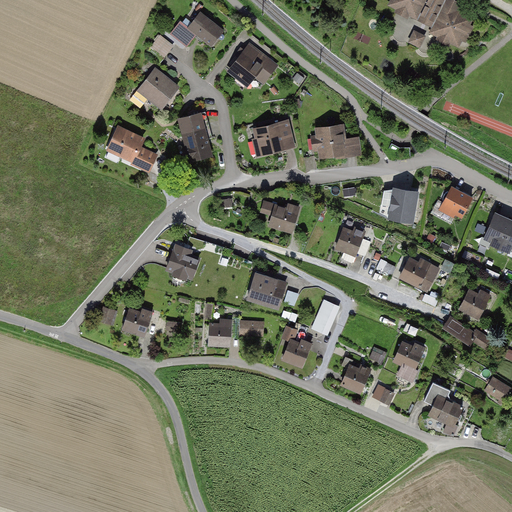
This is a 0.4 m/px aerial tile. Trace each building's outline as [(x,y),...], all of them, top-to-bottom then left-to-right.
[(392,0),(389,6),(398,10),(396,12),(408,18),(409,15),(435,27),(432,32),(441,37),(439,39),(448,44),(450,41),(459,45),(462,39),(466,41),(472,27),(468,25),(472,18),(457,11),(460,4),(451,0),(392,0)] [(202,15),(191,29),(181,22),(172,34),(188,46),(198,33),(211,43),(221,30),(202,15)] [(425,36),(415,32),(411,41),(420,46),(425,36)] [(147,53),(160,64),(175,45),(161,35),(147,53)] [(241,57),(230,71),(247,85),(255,75),(264,82),(277,66),(261,54),(256,60),(244,50),(240,50),(237,54),(241,57)] [(163,107),(178,87),(155,69),(140,89),(163,107)] [(206,112),(183,118),(180,121),(188,152),(193,150),(195,158),(211,153),(205,131),(210,129),(206,112)] [(280,123),(256,129),(262,153),(287,147),(280,123)] [(344,141),(342,126),(318,129),(322,156),(345,153),(345,156),(360,154),(357,139),(344,141)] [(156,155),(140,147),(144,139),(119,128),(109,148),(134,160),(132,163),(149,171),(156,155)] [(473,196),(451,186),(439,213),(461,222),(473,196)] [(413,221),(418,192),(395,188),(384,190),(382,204),(392,206),(390,218),(413,221)] [(271,225),(292,232),(299,208),(289,205),(288,210),(266,203),(263,211),(274,214),(271,225)] [(501,248),(511,222),(511,220),(496,213),(485,238),(493,241),(492,244),(501,248)] [(511,249),(511,222),(501,248),(509,251),(510,249),(511,249)] [(344,228),(337,247),(356,254),(357,252),(366,255),(371,241),(363,238),(365,232),(355,228),(354,232),(344,228)] [(176,244),(168,268),(176,271),(174,277),(185,281),(188,273),(193,276),(200,259),(189,255),(191,250),(176,244)] [(401,277),(428,290),(439,269),(421,260),(419,263),(410,258),(401,277)] [(387,262),(381,259),(377,269),(382,271),(387,262)] [(396,267),(387,263),(383,272),(393,276),(396,267)] [(256,273),(248,297),(281,308),(289,283),(256,273)] [(461,308),(479,317),(490,296),(481,291),(479,295),(470,290),(461,308)] [(289,302),(296,305),(300,293),(292,291),(289,302)] [(426,294),(423,300),(436,306),(439,299),(426,294)] [(341,306),(325,300),(312,329),(329,336),(341,306)] [(114,311),(105,308),(101,320),(110,323),(114,311)] [(130,309),(124,328),(145,334),(152,312),(143,308),(141,313),(130,309)] [(210,323),(210,345),(233,345),(233,319),(221,319),(221,323),(210,323)] [(443,327),(471,345),(474,341),(486,349),(492,341),(477,331),(475,333),(453,319),(449,324),(446,322),(443,327)] [(265,321),(242,320),(241,335),(264,336),(265,321)] [(183,323),(168,321),(167,329),(182,331),(183,323)] [(299,330),(287,325),(283,335),(295,340),(299,330)] [(291,339),(283,360),(304,368),(312,347),(291,339)] [(411,346),(402,342),(393,362),(401,366),(397,375),(413,382),(418,371),(415,369),(424,348),(412,343),(411,346)] [(384,352),(373,347),(368,359),(379,364),(384,352)] [(340,386),(361,395),(372,369),(361,365),(360,368),(349,364),(340,386)] [(494,377),(487,389),(503,400),(511,387),(494,377)] [(434,405),(430,413),(450,422),(446,431),(454,434),(457,426),(454,425),(463,407),(452,402),(449,394),(451,390),(433,381),(425,400),(434,405)] [(394,392),(387,389),(382,401),(389,404),(394,392)]
